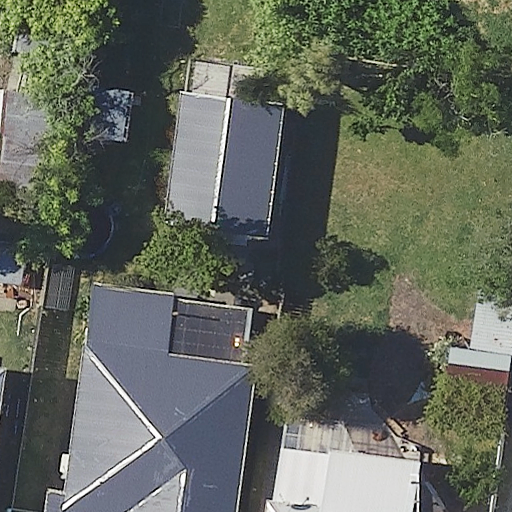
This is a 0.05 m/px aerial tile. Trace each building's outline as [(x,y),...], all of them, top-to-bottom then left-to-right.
[(307,122),(204,106),(185,230),(288,247),(307,122)] [(65,495),(63,511),(253,511),(267,375),(183,367),(189,302),(106,294),(87,497),(65,495)] [(511,299),(469,296),(464,374),(511,377),(511,299)] [(0,511),(1,511),(19,381),(0,378),(0,511)] [(490,511),(495,474),(308,453),(301,511),(490,511)]
